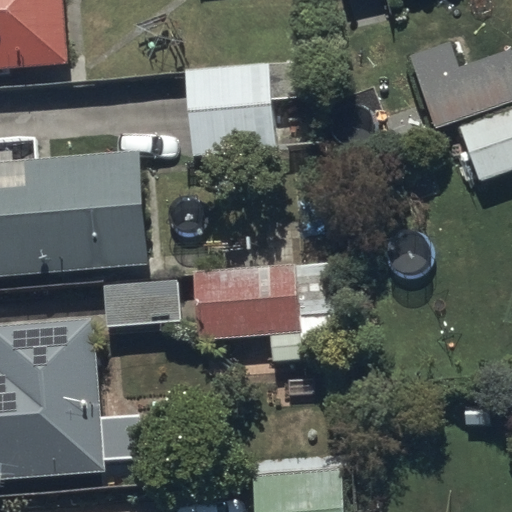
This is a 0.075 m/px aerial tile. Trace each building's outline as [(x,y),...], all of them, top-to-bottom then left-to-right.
[(71,0),(0,0),(0,71),(77,66),(71,0)] [(511,48),(466,64),(457,39),(413,56),(442,129),(511,101),(511,48)] [(277,62),(192,68),(197,151),(283,145),(277,62)] [(511,108),(463,125),(483,180),(511,169),(511,108)] [(146,149),(0,158),(0,272),(154,262),(146,149)] [(304,267),(199,271),(203,339),(275,336),(276,361),(308,360),(304,267)] [(184,283),(109,284),(111,326),(185,325),(184,283)] [(0,480),(113,473),(113,457),(150,456),(149,416),(104,417),(101,321),(0,324),(0,480)] [(348,511),(345,469),(260,475),(263,511),(348,511)]
